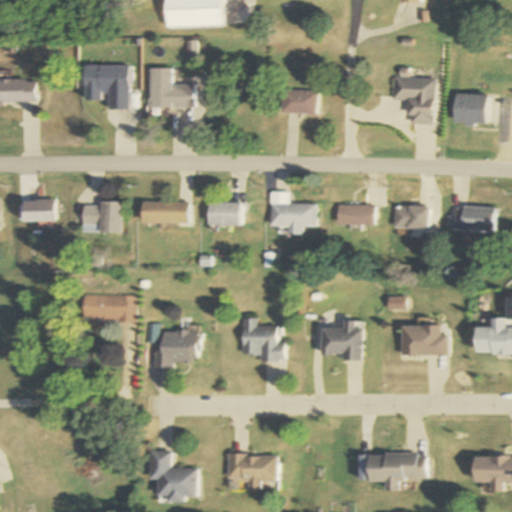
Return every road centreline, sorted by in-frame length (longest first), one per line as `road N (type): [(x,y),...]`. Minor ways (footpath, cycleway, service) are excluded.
road 1 (residential): [(0,165),(511,172)]
road 2 (residential): [(511,406),(166,407)]
